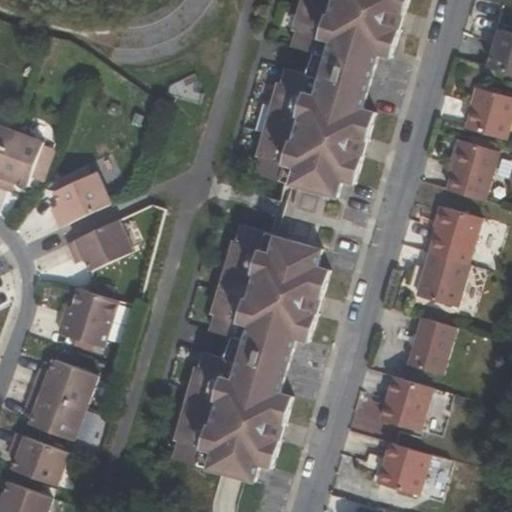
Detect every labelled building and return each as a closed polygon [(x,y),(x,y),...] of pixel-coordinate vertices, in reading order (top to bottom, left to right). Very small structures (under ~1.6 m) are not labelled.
[(331,0),(328,11),(316,52),(309,75),(297,116),(289,141),(278,180),(277,181),(335,198),(340,181),(353,184),(375,112),(363,108),(366,96),(359,94),(361,86),(369,88),(378,55),(390,58),(407,0),(331,0)] [(331,0),(299,0),(298,3),(328,11),(331,0)] [(308,50),(316,52),(328,11),(298,3),(291,28),(295,29),(290,45),(308,50)] [(489,46),(494,47),(499,30),(494,29),(489,46)] [(511,33),(499,30),(494,47),(493,50),(488,69),(511,75),(511,33)] [(488,49),(482,67),(488,69),(493,50),(488,49)] [(308,50),(302,73),(309,75),(316,52),(308,50)] [(268,107),(297,116),(309,75),(302,73),(284,68),(279,84),(274,84),(268,107)] [(359,94),(366,96),(369,88),(361,86),(359,94)] [(476,86),(468,109),(472,111),(479,88),(480,87),(476,86)] [(472,111),(466,129),(504,140),(511,114),(511,96),(479,88),(472,111)] [(297,116),(268,107),(260,132),(289,141),(297,116)] [(0,184),(2,186),(22,132),(0,123),(0,184)] [(56,144),(22,132),(2,186),(17,191),(20,181),(28,184),(41,189),(44,180),(55,147),(56,144)] [(258,156),(253,172),(278,180),(289,141),(260,132),(254,155),(258,156)] [(447,170),(453,171),(463,137),(459,136),(447,170)] [(498,148),(463,137),(453,171),(447,191),(482,201),(498,148)] [(44,180),(54,184),(66,151),(55,147),(44,180)] [(65,179),(69,188),(102,174),(97,164),(65,179)] [(102,174),(69,188),(65,189),(71,202),(75,209),(65,214),(72,227),(124,203),(110,171),(102,174)] [(25,193),(28,184),(20,181),(17,191),(25,193)] [(71,202),(62,207),(65,214),(75,209),(71,202)] [(428,252),(465,263),(480,218),(441,206),(428,252)] [(146,253),(132,221),(78,246),(83,258),(93,253),(96,260),(102,272),(146,253)] [(222,262),(251,271),(263,231),(238,223),(233,240),(229,238),(222,262)] [(232,335),(225,358),(213,398),(205,425),(194,463),(251,480),(257,463),(269,467),(291,394),(279,391),(282,379),(275,378),(277,370),(284,371),(294,338),(307,340),(328,268),(316,264),(321,248),(263,231),(251,271),(243,297),(232,335)] [(93,253),(83,258),(86,264),(96,260),(93,253)] [(467,265),(427,253),(414,296),(455,309),(467,265)] [(214,288),(243,297),(251,271),(222,262),(214,288)] [(232,335),(243,297),(214,288),(208,310),(212,311),(207,328),(223,333),(232,335)] [(92,292),(87,308),(83,320),(77,318),(71,336),(114,350),(129,304),(92,292)] [(77,318),(83,320),(87,308),(80,306),(77,318)] [(441,376),(456,328),(421,317),(406,364),(441,376)] [(225,358),(232,335),(223,333),(217,355),(225,358)] [(213,398),(225,358),(217,355),(201,351),(195,368),(191,366),(184,390),(213,398)] [(38,390),(90,410),(101,380),(58,363),(54,375),(51,383),(41,380),(38,390)] [(275,378),(282,379),(284,371),(277,370),(275,378)] [(41,380),(51,383),(54,375),(45,372),(41,380)] [(418,430),(430,388),(391,376),(379,418),(418,430)] [(90,410),(38,390),(33,404),(42,407),(38,415),(33,428),(76,444),(90,410)] [(213,398),(184,390),(176,416),(205,425),(213,398)] [(29,412),(38,415),(42,407),(33,404),(29,412)] [(205,425),(176,416),(169,439),(174,441),(170,455),(194,463),(205,425)] [(61,488),(73,455),(20,434),(15,448),(24,452),(21,459),(17,471),(61,488)] [(417,496),(430,455),(388,442),(375,483),(417,496)] [(15,448),(12,456),(21,459),(24,452),(15,448)] [(13,482),(8,495),(6,503),(0,500),(0,511),(49,511),(55,498),(13,482)] [(0,500),(6,503),(8,495),(0,491),(0,500)]
